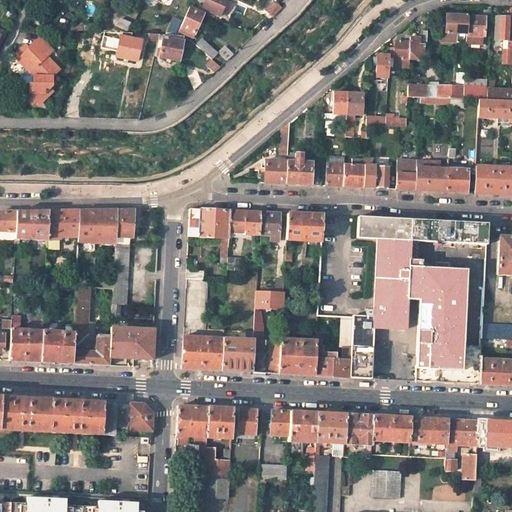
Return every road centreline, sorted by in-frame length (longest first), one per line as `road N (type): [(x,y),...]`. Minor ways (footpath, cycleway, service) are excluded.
road 1 (secondary): [(511,404),(165,386)]
road 2 (unclassified): [(211,196),(511,211)]
road 3 (unclassified): [(420,0),(206,180)]
road 4 (unclassified): [(165,386),(172,199)]
road 5 (unclassified): [(172,199),(0,202)]
road 6 (secondary): [(165,386),(0,378)]
road 7 (unclassified): [(157,511),(165,386)]
